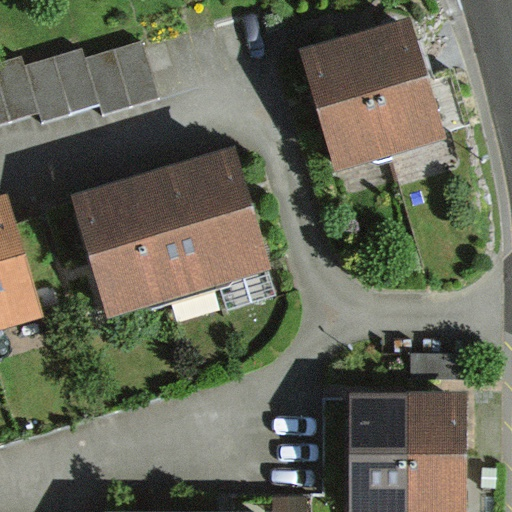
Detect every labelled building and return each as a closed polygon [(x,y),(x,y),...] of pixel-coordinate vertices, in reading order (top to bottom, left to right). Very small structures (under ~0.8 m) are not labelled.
[(419,24),(302,54),(331,167),(448,136),(419,24)] [(0,124),(30,115),(34,128),(91,110),(94,121),(156,101),(137,43),(79,61),(76,52),(17,70),(13,57),(0,61),(0,124)] [(242,161),(67,205),(93,305),(268,261),(242,161)] [(0,223),(0,305),(23,298),(0,223)] [(470,353),(412,353),(412,380),(470,380),(470,353)] [(463,511),(463,392),(353,392),(353,511),(463,511)]
